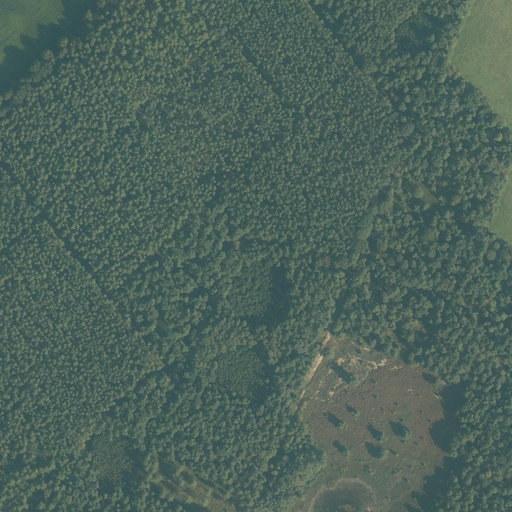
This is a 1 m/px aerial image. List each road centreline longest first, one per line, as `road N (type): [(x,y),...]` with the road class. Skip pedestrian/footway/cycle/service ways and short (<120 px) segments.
road 1 (track): [(0,162),(167,365),(290,419),(252,511)]
road 2 (track): [(459,0),(290,419)]
road 3 (track): [(350,267),(265,235),(244,237),(114,511)]
road 4 (track): [(0,252),(265,0)]
road 5 (track): [(110,296),(357,62)]
road 6 (track): [(0,109),(115,0)]
road 7 (track): [(413,114),(390,103),(306,0)]
